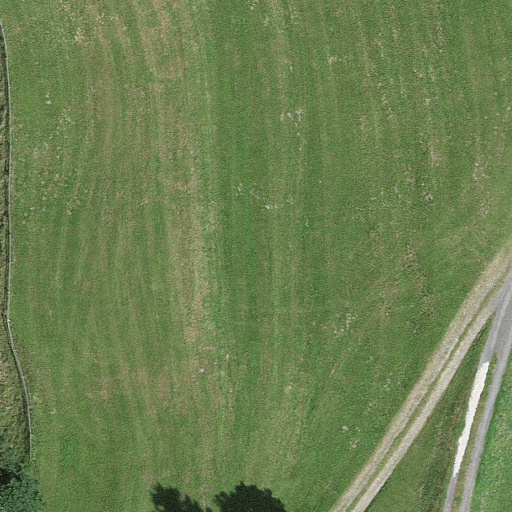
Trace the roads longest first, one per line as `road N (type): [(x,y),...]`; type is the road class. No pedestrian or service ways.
road 1 (track): [(346,511),(511,271)]
road 2 (track): [(455,511),(511,309)]
